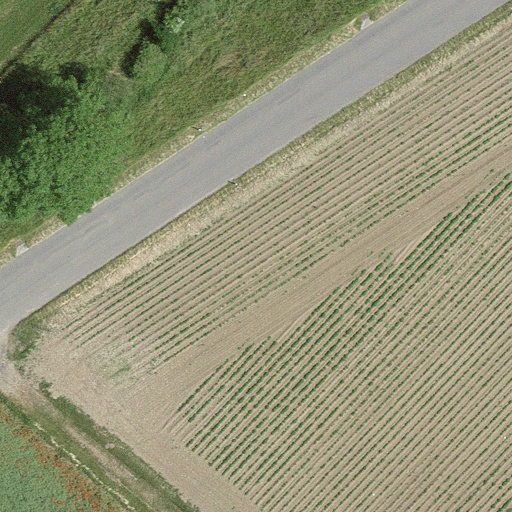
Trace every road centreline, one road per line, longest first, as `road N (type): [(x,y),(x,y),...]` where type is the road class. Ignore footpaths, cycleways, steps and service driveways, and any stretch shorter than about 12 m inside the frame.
road 1 (tertiary): [(0,299),(458,0)]
road 2 (track): [(0,360),(173,511)]
